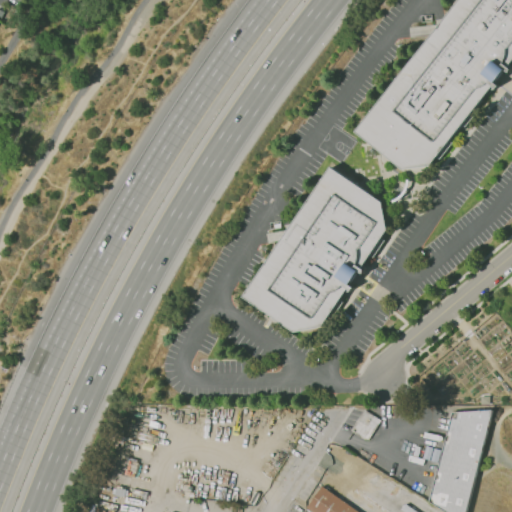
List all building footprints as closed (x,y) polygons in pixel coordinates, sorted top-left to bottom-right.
[(348,134),(453,0),(511,0),(511,57),(424,169),(396,172),(348,134)] [(392,229),(387,201),(334,164),(244,297),(298,332),(327,326),(392,229)] [(365,410),(381,420),(368,442),(351,433),(365,410)] [(455,412),(496,410),(468,511),(447,511),(432,503),(455,412)] [(323,486),(359,511),(313,511),(308,508),(323,486)]
